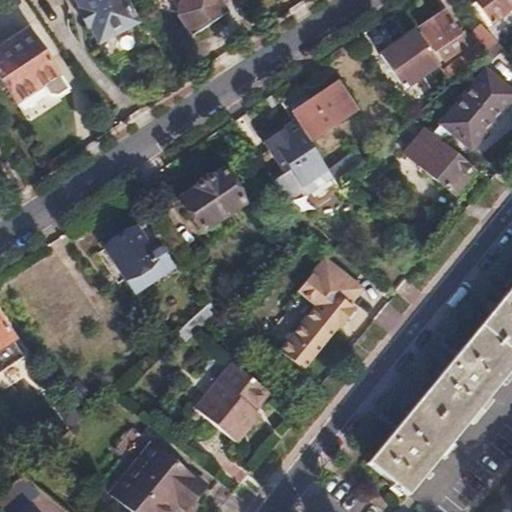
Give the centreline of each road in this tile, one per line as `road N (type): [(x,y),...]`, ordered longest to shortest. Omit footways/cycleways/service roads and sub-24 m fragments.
road 1 (residential): [(0,238),(354,0)]
road 2 (residential): [(274,511),(511,215)]
